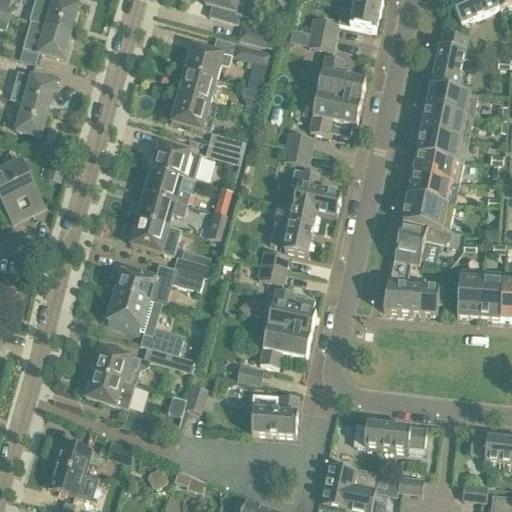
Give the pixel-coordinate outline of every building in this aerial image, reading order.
[(0,0),(0,15),(10,18),(13,10),(10,10),(12,0),(0,0)] [(51,15),(47,27),(71,34),(79,9),(48,0),(41,0),(38,11),(51,15)] [(207,0),(205,8),(213,10),(210,20),(229,26),(232,16),(236,17),(240,0),(207,0)] [(357,0),(350,31),(376,37),(380,20),(380,21),(383,7),(382,6),(383,0),(357,0)] [(499,14),(492,0),(465,0),(451,6),(462,30),(499,14)] [(511,0),(492,0),(499,14),(511,7),(511,0)] [(10,18),(0,15),(0,24),(8,27),(10,18)] [(315,23),(311,37),(336,43),(339,29),(315,23)] [(71,34),(47,27),(39,57),(63,64),(71,34)] [(237,43),(277,54),(282,40),(242,29),(237,43)] [(336,43),(311,37),(308,52),(333,57),(336,43)] [(443,37),(432,91),(478,101),(478,100),(457,95),(469,43),(443,37)] [(237,49),(234,61),(254,67),(267,70),(270,58),(237,49)] [(187,74),(186,75),(217,84),(221,71),(227,73),(230,60),(193,50),(190,61),(186,61),(183,72),(187,74)] [(326,61),(318,98),(362,108),(366,85),(342,80),(345,65),(326,61)] [(499,72),(510,73),(511,65),(499,64),(499,72)] [(250,93),(260,96),(267,70),(254,67),(248,85),(247,92),(250,93)] [(186,75),(179,101),(210,109),(217,84),(186,75)] [(25,106),(49,113),(56,87),(32,80),(28,95),(18,92),(15,103),(25,106)] [(250,93),(247,92),(244,91),(241,99),(247,107),(243,118),(253,121),(256,109),(260,96),(250,93)] [(432,91),(427,113),(473,123),(478,101),(432,91)] [(362,108),(318,98),(310,137),(329,141),(332,125),(357,131),(362,108)] [(172,126),(210,136),(217,111),(210,109),(179,101),(172,126)] [(49,113),(25,106),(17,135),(41,142),(49,113)] [(498,123),(506,124),(507,112),(499,111),(498,123)] [(427,113),(422,135),(469,145),(472,127),(473,123),(427,113)] [(498,125),(497,137),(505,137),(506,125),(498,125)] [(422,135),(418,158),(457,166),(464,167),(469,146),(469,145),(422,135)] [(212,138),(209,149),(243,158),(246,147),(212,138)] [(290,138),(287,152),(311,157),(314,143),(290,138)] [(160,147),(152,174),(183,182),(195,185),(202,159),(160,147)] [(243,158),(209,149),(206,160),(240,169),(243,158)] [(311,157),(287,152),(284,166),(308,171),(311,157)] [(457,166),(418,158),(413,179),(452,187),(459,189),(464,167),(457,166)] [(492,160),(491,168),(503,169),(504,161),(492,160)] [(52,162),(46,182),(61,187),(67,166),(52,162)] [(0,174),(0,202),(13,228),(46,211),(22,164),(0,174)] [(494,170),(494,182),(502,183),(502,171),(494,170)] [(152,174),(145,198),(188,210),(176,207),(183,182),(152,174)] [(279,209),(278,210),(337,222),(342,200),(317,194),(320,179),(302,175),(295,174),(292,189),(299,190),(294,212),(279,209)] [(413,179),(409,200),(455,210),(455,209),(448,208),(452,187),(413,179)] [(221,195),(215,218),(225,220),(231,198),(221,195)] [(139,221),(138,224),(180,236),(181,235),(169,232),(173,219),(184,222),(188,210),(145,198),(142,209),(138,209),(135,219),(139,221)] [(409,200),(403,226),(452,236),(449,235),(455,210),(409,200)] [(488,211),(500,211),(501,203),(489,203),(488,211)] [(317,219),(337,223),(337,222),(278,210),(270,249),(285,252),(285,256),(308,261),(317,219)] [(230,222),(225,220),(215,218),(214,217),(206,241),(222,246),(230,222)] [(180,236),(138,224),(131,248),(173,260),(180,236)] [(403,226),(395,265),(420,270),(425,247),(449,252),(449,251),(452,236),(403,226)] [(487,233),(486,241),(498,242),(498,234),(487,233)] [(452,236),(449,251),(457,253),(460,237),(452,236)] [(465,247),(464,255),(476,256),(477,248),(465,247)] [(493,257),(505,258),(506,250),(494,249),(493,257)] [(265,256),(262,270),(286,275),(289,261),(265,256)] [(178,261),(174,273),(204,282),(205,281),(213,283),(216,271),(178,261)] [(385,316),(425,319),(427,293),(407,291),(412,269),(420,271),(420,270),(395,265),(384,315),(385,316)] [(286,275),(262,270),(259,284),(283,289),(286,275)] [(118,293),(117,296),(149,305),(160,308),(166,285),(156,282),(157,280),(142,275),(141,277),(124,272),(121,282),(118,283),(116,291),(118,293)] [(204,282),(174,273),(171,286),(201,295),(204,282)] [(458,321),(480,323),(483,275),(461,274),(458,321)] [(480,323),(501,324),(504,277),(483,275),(480,323)] [(504,277),(501,324),(511,325),(511,284),(505,284),(505,277),(504,277)] [(276,293),(268,331),(312,341),(317,318),(292,313),(295,297),(276,293)] [(427,293),(425,319),(438,320),(439,308),(440,296),(440,294),(427,293)] [(149,305),(117,296),(116,299),(113,301),(111,308),(113,310),(108,328),(125,333),(125,334),(139,338),(149,305)] [(155,334),(151,349),(203,363),(209,340),(169,330),(167,337),(155,334)] [(312,341),(268,331),(260,369),(279,373),(282,358),(307,363),(312,341)] [(203,363),(151,349),(147,364),(195,377),(198,366),(202,367),(203,363)] [(101,351),(94,376),(136,388),(140,376),(149,371),(151,366),(101,351)] [(241,370),(237,385),(261,390),(264,375),(241,370)] [(136,388),(94,376),(86,402),(128,414),(136,388)] [(187,413),(201,418),(208,394),(194,390),(187,413)] [(254,414),(252,438),(296,442),(299,402),(280,401),(273,400),(272,416),(254,414)] [(129,415),(124,431),(149,440),(155,423),(129,415)] [(425,454),(427,435),(367,428),(367,432),(357,431),(355,450),(409,457),(409,452),(425,454)] [(511,444),(473,440),(471,459),(486,461),(485,466),(511,468),(511,444)] [(59,453),(55,468),(85,477),(88,466),(99,470),(103,459),(91,455),(92,454),(65,446),(63,454),(59,453)] [(107,462),(131,470),(135,456),(112,447),(107,462)] [(85,477),(55,468),(50,484),(53,486),(51,493),(77,501),(89,504),(92,493),(81,490),(85,477)] [(322,508),(339,511),(372,511),(380,479),(331,469),(322,508)] [(174,487),(188,491),(190,480),(191,479),(178,474),(178,475),(174,487)] [(400,481),(398,496),(422,499),(424,484),(400,481)] [(463,504),(487,507),(488,492),(464,489),(463,504)] [(116,511),(119,502),(105,499),(101,511),(116,511)] [(511,511),(511,503),(494,501),(492,511),(511,511)]
